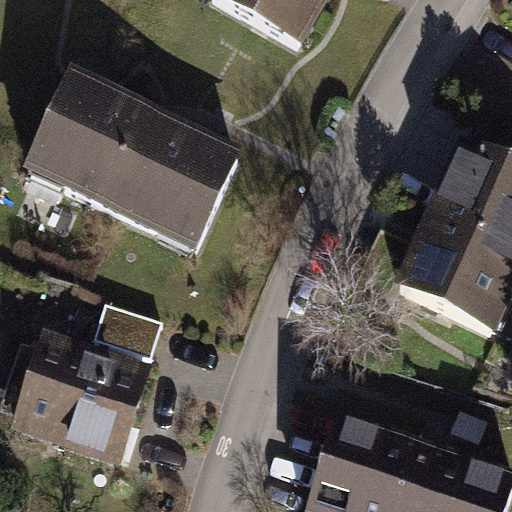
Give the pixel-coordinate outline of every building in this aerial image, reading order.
[(215,0),(214,4),(298,52),(328,0),(221,0),(220,2),(217,0),(215,0)] [(193,254),(198,256),(239,167),(161,131),(71,90),(30,179),(35,181),(37,177),(68,191),(66,195),(162,240),(164,235),(195,249),(193,254)] [(401,296),(491,337),(493,333),(491,332),(505,301),(507,302),(511,291),(511,178),(465,157),(463,162),(465,163),(405,293),(403,292),(401,296)] [(164,329),(107,311),(95,346),(152,365),(164,329)] [(20,422),(18,432),(120,464),(148,377),(45,345),(42,355),(20,422)] [(20,422),(42,355),(21,348),(1,416),(20,422)] [(511,487),(339,433),(313,511),(508,511),(511,502),(511,487)]
